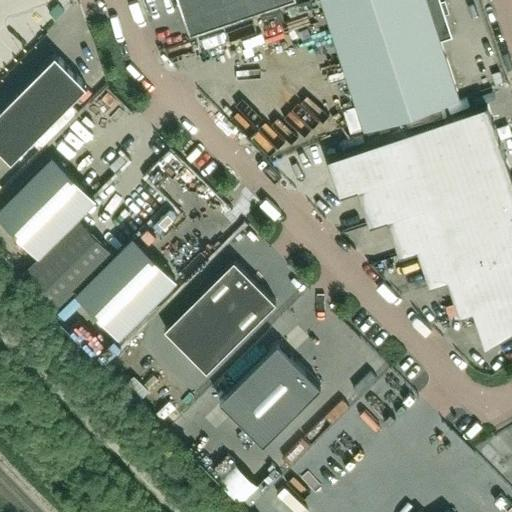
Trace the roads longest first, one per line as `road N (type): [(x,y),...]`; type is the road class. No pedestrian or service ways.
road 1 (unclassified): [(511,393),(451,382),(137,68),(109,0)]
road 2 (unclassified): [(177,511),(0,334)]
